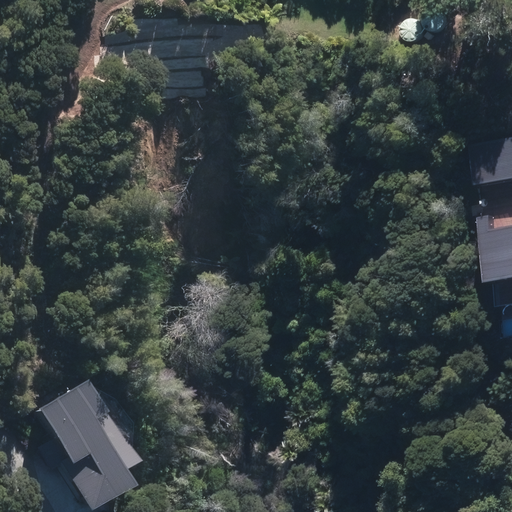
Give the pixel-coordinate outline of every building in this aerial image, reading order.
[(206,55),(204,10),(158,12),(159,26),(128,30),(130,53),(160,50),(160,56),(206,55)] [(511,94),(488,103),(496,125),(511,119),(511,94)] [(511,139),(475,146),(483,187),(511,181),(511,139)] [(511,206),(479,213),(495,293),(511,289),(511,206)] [(82,379),(33,408),(52,439),(36,449),(48,470),(58,464),(87,511),(129,486),(90,418),(101,411),(82,379)]
